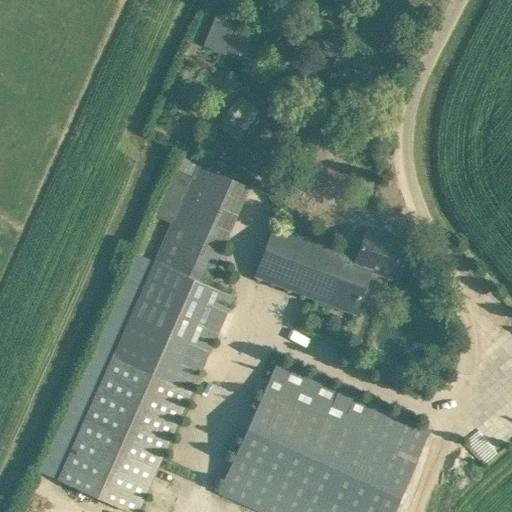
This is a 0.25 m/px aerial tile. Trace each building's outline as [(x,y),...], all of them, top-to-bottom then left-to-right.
[(236,25),(226,48),(250,59),(260,35),(236,25)] [(319,31),(311,43),(333,58),(341,46),(319,31)] [(240,96),(220,126),(241,140),(261,110),(240,96)] [(174,168),(154,214),(172,222),(171,223),(159,252),(155,261),(206,283),(210,275),(223,245),(248,187),(197,164),(192,176),(174,168)] [(254,276),(305,295),(324,244),(273,225),(254,276)] [(324,244),(305,295),(356,314),(367,285),(383,292),(388,278),(390,278),(397,260),(404,241),(368,228),(357,257),(324,244)] [(153,260),(137,298),(216,333),(233,295),(206,283),(155,261),(153,260)] [(120,339),(58,479),(132,511),(136,511),(198,375),(216,333),(137,298),(120,339)] [(392,511),(430,430),(276,361),(217,492),(261,511),(392,511)]
